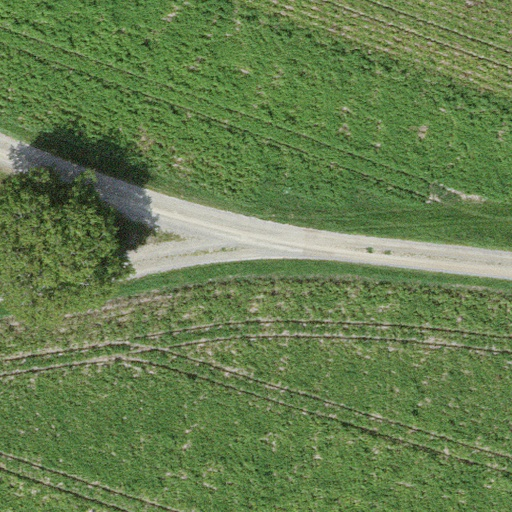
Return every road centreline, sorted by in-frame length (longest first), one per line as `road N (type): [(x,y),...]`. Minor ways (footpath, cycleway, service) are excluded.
road 1 (track): [(511,267),(253,248),(0,287)]
road 2 (track): [(253,248),(0,153)]
